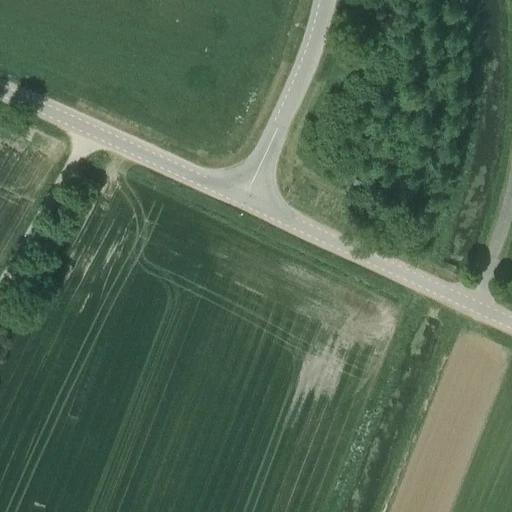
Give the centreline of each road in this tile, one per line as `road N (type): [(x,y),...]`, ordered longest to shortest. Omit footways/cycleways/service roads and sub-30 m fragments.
road 1 (tertiary): [(511,326),(248,201)]
road 2 (tertiary): [(248,201),(0,93)]
road 3 (tertiary): [(248,201),(305,69),(323,0)]
